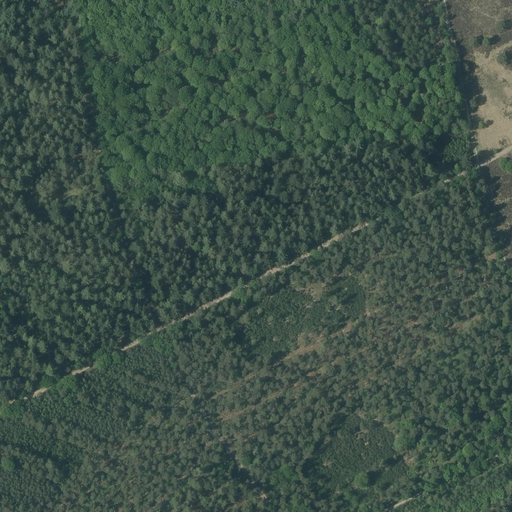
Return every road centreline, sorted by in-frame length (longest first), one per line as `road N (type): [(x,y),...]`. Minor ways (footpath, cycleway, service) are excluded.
road 1 (track): [(477,165),(156,326)]
road 2 (track): [(156,326),(103,173),(73,0)]
road 3 (track): [(442,0),(477,165)]
road 4 (track): [(382,511),(511,447)]
road 5 (track): [(156,326),(37,388)]
road 6 (track): [(156,326),(218,437)]
